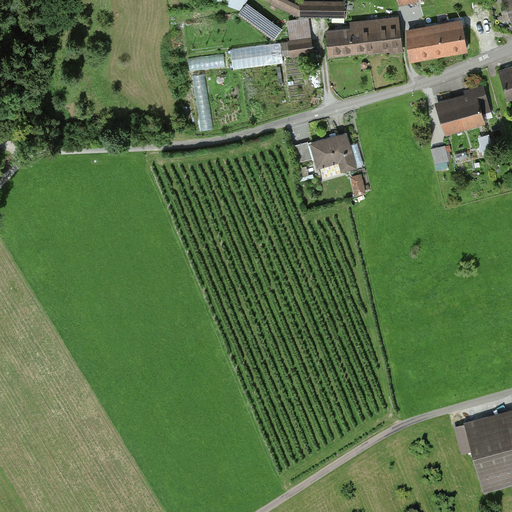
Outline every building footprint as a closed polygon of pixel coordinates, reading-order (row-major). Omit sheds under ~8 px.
[(300,3),(293,0),(276,0),(274,5),(299,17),(300,3)] [(343,3),(302,3),(302,16),(343,17),(343,3)] [(249,8),(243,17),(276,40),(282,31),(249,8)] [(401,48),(399,19),(354,22),(355,30),(330,33),(332,53),(401,48)] [(312,49),(310,20),(290,22),(293,50),(312,49)] [(467,52),(462,22),(411,31),(416,61),(467,52)] [(278,44),(234,51),(237,71),(281,64),(278,44)] [(227,54),(191,55),(192,68),(227,66),(227,54)] [(511,65),(500,69),(509,99),(511,97),(511,65)] [(214,127),(208,72),(195,73),(202,129),(214,127)] [(485,86),(471,90),(472,96),(443,104),(451,132),(481,124),(479,114),(491,110),(485,86)] [(344,135),(313,143),(319,165),(342,159),(344,169),(353,166),(344,135)] [(447,147),(436,149),(439,162),(450,159),(447,147)] [(365,175),(353,178),(357,193),(365,191),(363,182),(367,181),(365,175)] [(511,408),(465,422),(485,492),(511,484),(511,408)]
